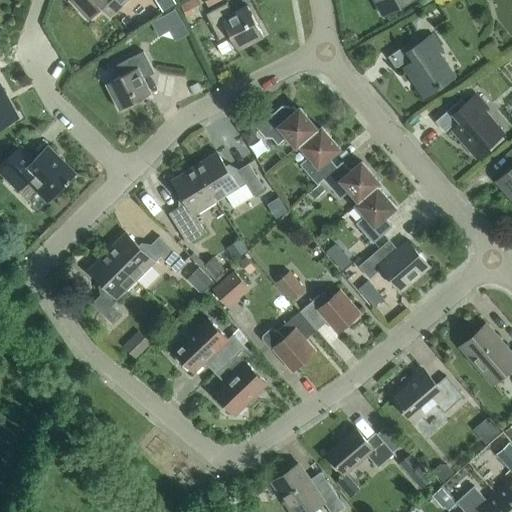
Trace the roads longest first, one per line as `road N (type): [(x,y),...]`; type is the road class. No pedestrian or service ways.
road 1 (residential): [(496,264),(256,450),(214,456),(118,383),(31,272),(124,173)]
road 2 (residential): [(496,264),(330,52)]
road 3 (residential): [(124,173),(184,117),(330,52)]
road 4 (residential): [(124,173),(48,91),(24,50),(42,0)]
